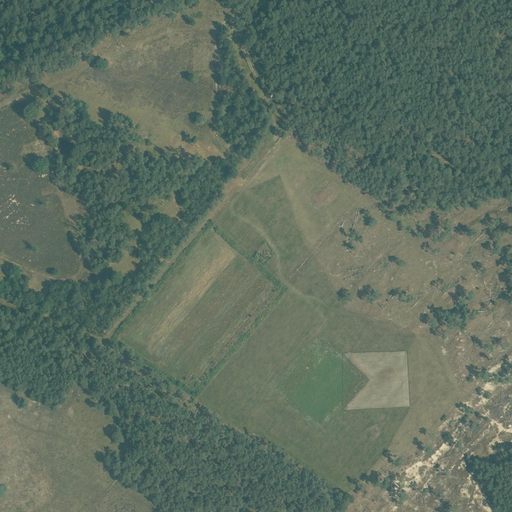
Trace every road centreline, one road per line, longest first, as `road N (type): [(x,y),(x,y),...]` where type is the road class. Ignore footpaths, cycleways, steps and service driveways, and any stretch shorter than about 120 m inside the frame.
road 1 (track): [(0,71),(153,0)]
road 2 (track): [(247,0),(230,19),(276,129)]
